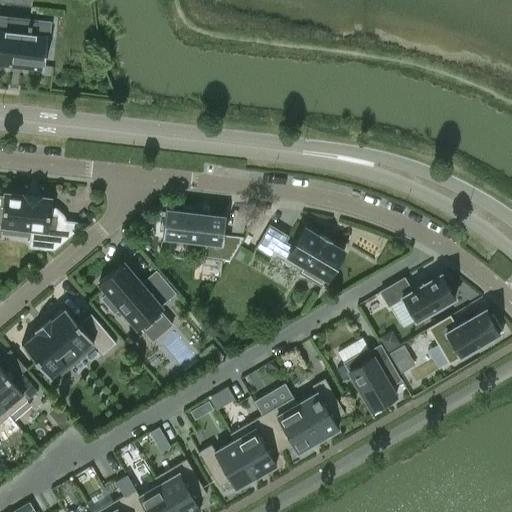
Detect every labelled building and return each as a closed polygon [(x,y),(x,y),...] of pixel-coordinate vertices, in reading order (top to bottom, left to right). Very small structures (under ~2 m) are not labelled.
[(0,65),(12,66),(12,64),(20,65),(20,67),(42,70),(43,70),(47,34),(48,23),(32,21),(30,21),(28,32),(0,29),(0,65)] [(64,218),(62,215),(55,209),(52,208),(49,208),(50,198),(40,197),(40,195),(36,194),(36,197),(28,196),(28,194),(24,193),(24,195),(5,193),(1,224),(45,229),(43,248),(51,249),(52,250),(86,222),(85,221),(82,223),(64,221),(64,218)] [(243,236),(223,234),(225,214),(165,207),(162,238),(204,243),(202,257),(229,260),(243,236)] [(327,279),(344,250),(331,242),(332,240),(319,233),(318,234),(304,226),(293,246),(285,241),(286,240),(267,229),(256,247),(275,258),(279,251),(299,263),(295,270),(321,285),(325,278),(327,279)] [(241,246),(235,256),(246,263),(253,252),(241,246)] [(161,306),(176,293),(159,273),(144,286),(123,261),(98,282),(107,293),(102,298),(115,313),(120,308),(137,328),(162,307),(161,306)] [(415,320),(455,297),(441,273),(411,290),(404,277),(380,291),(388,305),(402,297),(415,320)] [(115,342),(95,318),(83,328),(64,306),(50,317),(48,315),(33,328),(35,330),(20,342),(50,377),(92,341),(102,353),(115,342)] [(499,333),(499,332),(503,330),(493,313),(489,315),(485,308),(456,325),(450,315),(429,327),(449,362),(499,333)] [(403,344),(389,353),(400,372),(415,364),(403,344)] [(215,346),(207,352),(215,362),(223,355),(215,346)] [(396,396),(390,386),(400,379),(388,358),(377,364),(368,348),(344,362),(371,410),(372,409),(374,413),(386,406),(384,402),(396,396)] [(0,404),(8,414),(37,390),(21,372),(12,380),(0,366),(0,404)] [(292,395),(317,439),(338,427),(333,419),(344,412),(324,377),(311,384),(315,391),(297,402),(293,395),(292,395)] [(292,395),(261,414),(281,449),(292,442),(297,451),(317,439),(292,395)] [(208,400),(201,404),(206,412),(213,408),(208,400)] [(0,421),(8,414),(0,404),(0,421)] [(64,414),(56,421),(63,430),(72,423),(64,414)] [(261,414),(230,432),(255,475),(275,463),(270,455),(281,449),(261,414)] [(157,426),(148,430),(157,449),(166,445),(157,426)] [(234,487),(255,475),(230,432),(229,432),(233,439),(214,450),(210,443),(198,450),(218,485),(230,479),(234,487)] [(186,457),(154,476),(174,511),(191,511),(199,508),(194,499),(206,492),(186,457)] [(115,481),(122,494),(134,487),(127,474),(115,481)] [(122,494),(132,511),(174,511),(154,476),(153,476),(157,483),(138,494),(134,487),(122,494)] [(132,511),(122,494),(91,511),(132,511)]
